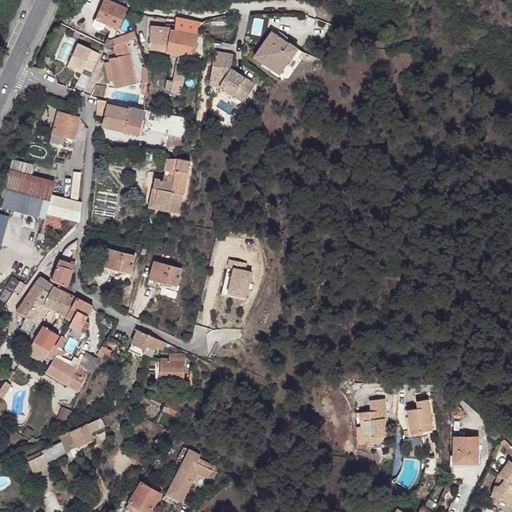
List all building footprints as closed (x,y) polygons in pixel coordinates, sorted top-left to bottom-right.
[(128,9),(108,0),(104,0),(96,20),(121,29),(128,9)] [(199,36),(200,31),(201,23),(178,18),(176,25),(166,24),(166,28),(175,29),(175,31),(199,36)] [(175,29),(166,28),(151,26),(150,48),(180,55),(174,85),(183,87),(188,64),(189,57),(194,58),(199,36),(175,31),(175,29)] [(299,48),(273,31),(255,57),(281,74),(299,48)] [(126,42),(115,46),(118,57),(110,59),(110,62),(112,70),(114,81),(116,89),(136,84),(132,64),(131,58),(130,54),(128,46),(126,42)] [(82,73),(90,78),(94,70),(97,64),(88,59),(92,49),(79,43),(69,65),(83,71),(82,73)] [(229,72),(233,52),(216,49),(209,88),(252,96),(256,76),(229,72)] [(112,70),(110,62),(105,63),(109,82),(114,81),(112,70)] [(83,71),(69,65),(68,67),(82,73),(83,71)] [(109,105),(110,101),(98,100),(97,115),(105,117),(102,127),(139,135),(145,110),(130,106),(129,109),(109,105)] [(44,103),(37,101),(28,126),(36,129),(45,104),(44,103)] [(153,110),(149,109),(145,127),(183,136),(182,117),(153,110)] [(59,111),(52,135),(65,138),(74,141),(80,117),(59,111)] [(36,129),(28,126),(25,133),(33,135),(36,129)] [(65,138),(52,135),(50,141),(63,145),(65,138)] [(171,137),(169,149),(182,150),(184,150),(183,139),(171,137)] [(169,176),(186,180),(190,161),(179,158),(168,159),(163,180),(168,181),(169,176)] [(10,170),(0,207),(32,215),(46,219),(47,215),(47,214),(80,222),(81,215),(82,204),(52,195),(56,182),(32,175),(35,166),(14,161),(11,170),(10,170)] [(183,196),(186,180),(169,176),(168,181),(163,180),(155,178),(153,189),(158,190),(156,204),(163,206),(162,211),(180,214),(183,196)] [(149,208),(162,211),(163,206),(156,204),(158,190),(153,189),(149,208)] [(32,215),(0,207),(0,212),(30,220),(32,215)] [(9,217),(0,214),(0,245),(1,246),(9,217)] [(64,219),(47,215),(46,219),(41,234),(59,239),(64,219)] [(135,256),(108,249),(102,271),(115,275),(116,270),(130,273),(135,256)] [(247,261),(230,257),(228,264),(235,266),(229,291),(246,296),(252,270),(245,268),(247,261)] [(71,263),(60,260),(53,276),(51,281),(68,286),(75,265),(71,263)] [(182,269),(155,261),(148,283),(161,287),(162,282),(177,287),(182,269)] [(41,276),(32,289),(40,295),(47,299),(54,287),(55,285),(50,282),(41,276)] [(18,296),(24,287),(12,278),(6,287),(18,296)] [(62,291),(54,287),(47,299),(45,304),(51,307),(53,309),(62,291)] [(40,295),(32,289),(17,312),(27,318),(40,295)] [(64,291),(62,291),(53,309),(61,313),(71,295),(64,291)] [(40,295),(27,318),(37,323),(38,322),(45,315),(51,307),(45,304),(47,299),(40,295)] [(72,308),(77,298),(71,295),(61,313),(73,321),(78,311),(72,308)] [(88,316),(92,308),(93,306),(77,298),(72,308),(78,311),(88,316)] [(85,322),(88,316),(78,311),(73,321),(70,326),(86,334),(86,333),(90,324),(85,322)] [(59,336),(44,326),(33,343),(29,350),(44,360),(47,356),(54,360),(47,373),(80,394),(90,372),(80,366),(60,356),(62,350),(56,345),(55,343),(59,336)] [(129,350),(143,356),(144,354),(146,350),(147,350),(149,347),(157,351),(158,348),(164,351),(166,347),(167,344),(139,331),(131,347),(129,350)] [(178,349),(167,344),(166,347),(176,352),(178,349)] [(112,351),(103,346),(98,356),(101,357),(104,359),(107,360),(112,351)] [(146,350),(144,354),(153,358),(157,351),(149,347),(147,350),(146,350)] [(44,360),(29,350),(27,353),(43,363),(44,360)] [(80,366),(90,372),(95,365),(98,360),(87,354),(80,366)] [(170,360),(162,360),(161,382),(184,383),(185,356),(171,354),(170,360)] [(98,360),(95,365),(100,367),(104,359),(101,357),(98,360)] [(187,392),(192,393),(194,384),(196,376),(193,373),(192,373),(187,392)] [(11,385),(6,382),(0,390),(0,392),(5,396),(11,385)] [(181,399),(177,406),(181,408),(182,409),(186,401),(181,399)] [(371,411),(360,412),(363,443),(366,443),(375,442),(375,437),(385,436),(384,419),(386,419),(384,399),(370,400),(371,411)] [(418,408),(408,410),(411,433),(422,432),(421,424),(431,423),(428,400),(417,401),(418,408)] [(181,408),(177,406),(167,402),(163,411),(176,417),(181,408)] [(462,409),(455,403),(454,417),(463,417),(464,414),(463,411),(462,409)] [(59,419),(68,423),(70,417),(72,412),(63,409),(59,419)] [(121,411),(120,409),(116,411),(121,418),(126,415),(124,414),(122,413),(121,411)] [(411,433),(408,410),(404,410),(408,439),(423,437),(422,432),(411,433)] [(121,418),(116,411),(89,424),(87,423),(60,436),(63,442),(44,451),(45,454),(30,462),(35,473),(50,466),(48,461),(71,450),(69,446),(76,442),(78,447),(95,439),(92,431),(116,420),(121,418)] [(140,421),(130,416),(127,424),(136,428),(140,421)] [(139,425),(160,435),(165,429),(153,423),(146,419),(143,418),(139,425)] [(56,428),(59,435),(64,431),(66,428),(68,423),(59,419),(56,428)] [(421,424),(422,432),(432,430),(431,423),(421,424)] [(386,447),(385,436),(375,437),(375,442),(366,443),(367,449),(386,447)] [(460,464),(465,464),(465,461),(478,461),(478,437),(454,436),(453,478),(460,478),(460,464)] [(511,447),(505,440),(502,442),(502,443),(508,450),(511,447)] [(200,455),(185,447),(179,460),(184,463),(168,495),(182,502),(197,472),(208,478),(212,470),(208,469),(209,465),(198,460),(200,455)] [(0,465),(0,476),(15,472),(12,462),(0,465)] [(511,466),(508,463),(496,477),(511,487),(511,466)] [(511,487),(496,477),(488,498),(511,506),(511,487)] [(130,502),(148,511),(151,511),(162,494),(142,482),(130,502)] [(127,507),(136,511),(148,511),(130,502),(127,507)]
